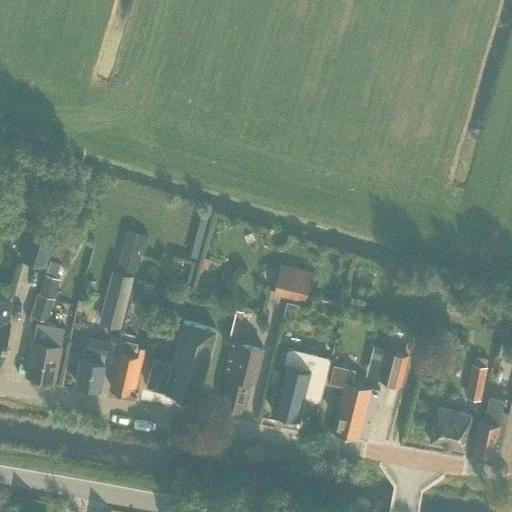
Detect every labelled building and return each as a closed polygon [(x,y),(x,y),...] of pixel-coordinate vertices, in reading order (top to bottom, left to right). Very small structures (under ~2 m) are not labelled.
[(130,257),(148,259),(151,221),(133,220),(130,257)] [(22,258),(44,264),(53,234),(31,228),(22,258)] [(274,292),(305,300),(312,271),(287,264),(281,263),(274,292)] [(99,323),(104,325),(120,329),(127,301),(134,275),(113,269),(99,323)] [(133,295),(132,299),(148,304),(152,286),(137,282),(133,295)] [(45,322),(53,297),(40,294),(33,318),(45,322)] [(5,323),(10,299),(0,297),(0,356),(2,357),(9,324),(5,323)] [(244,299),(236,322),(243,325),(251,301),(244,299)] [(198,398),(217,328),(185,319),(173,362),(154,357),(147,383),(166,389),(165,389),(198,398)] [(33,340),(27,373),(55,379),(62,345),(65,326),(45,322),(37,320),(33,340)] [(103,337),(102,339),(89,337),(87,348),(84,348),(82,358),(81,357),(77,383),(100,387),(105,362),(104,362),(106,352),(109,338),(103,337)] [(136,388),(146,348),(137,345),(138,342),(125,339),(122,350),(113,389),(129,393),(131,386),(136,388)] [(258,380),(265,348),(235,341),(227,372),(230,373),(223,404),(242,409),(250,378),(258,380)] [(285,362),(272,408),(300,416),(310,381),(320,384),(328,357),(307,351),(302,367),(285,362)] [(480,398),(487,366),(474,363),(468,395),(480,398)] [(333,364),(329,383),(344,386),(333,431),(367,438),(381,389),(352,381),(355,369),(333,364)] [(502,411),(504,399),(490,396),(485,420),(480,419),(474,449),(493,453),(496,437),(503,438),(509,412),(502,411)] [(453,405),(452,409),(438,406),(430,440),(464,447),(471,414),(471,413),(472,409),(453,405)]
